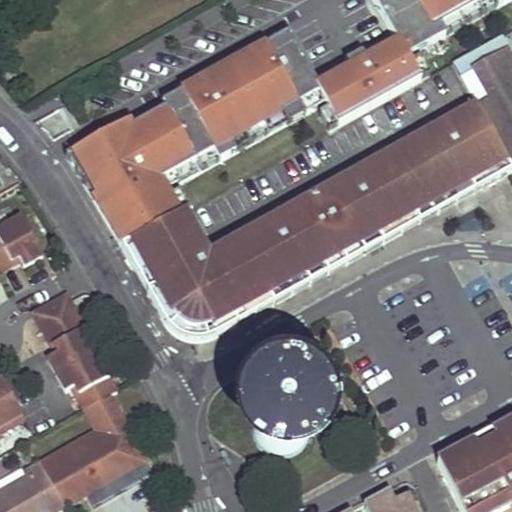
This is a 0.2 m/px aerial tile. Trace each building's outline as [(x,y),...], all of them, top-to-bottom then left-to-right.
[(283,36),(73,152),(88,179),(81,183),(119,247),(177,215),(185,210),(172,186),(318,106),(331,130),(415,84),(396,50),(416,39),(422,49),(439,40),(434,30),(485,1),(491,11),(508,2),(507,0),(366,0),(391,46),(360,63),(356,56),(331,70),(335,77),(312,89),(283,36)] [(511,76),(500,54),(465,74),(483,106),(469,114),(506,176),(511,172),(511,76)] [(43,121),(50,140),(71,132),(64,113),(43,121)] [(506,176),(469,114),(201,261),(145,292),(170,335),(184,344),(199,348),(214,339),(209,331),(221,323),(215,313),(221,309),(228,321),(285,289),(299,271),(292,260),(298,257),(303,266),(331,245),(363,234),(358,224),(364,221),(370,231),(393,230),(467,189),(461,178),(467,174),(477,193),(506,176)] [(66,155),(81,183),(88,179),(73,152),(66,155)] [(461,178),(467,189),(471,196),(477,193),(467,174),(461,178)] [(467,189),(393,230),(396,237),(471,196),(467,189)] [(190,239),(177,215),(119,247),(133,271),(190,239)] [(24,217),(0,230),(0,275),(23,262),(26,268),(46,257),(24,217)] [(285,289),(290,296),(396,237),(393,230),(370,231),(364,221),(358,224),(363,234),(331,245),(303,266),(298,257),(292,260),(299,271),(285,289)] [(201,261),(190,239),(133,271),(145,292),(201,261)] [(214,339),(290,296),(285,289),(228,321),(221,309),(215,313),(221,323),(209,331),(214,339)] [(71,302),(64,306),(71,318),(78,315),(71,302)] [(64,306),(37,321),(52,349),(55,347),(58,354),(56,355),(48,360),(66,393),(72,390),(76,388),(80,394),(76,397),(84,412),(86,411),(110,397),(113,396),(105,382),(110,379),(96,354),(99,353),(85,328),(79,332),(71,318),(64,306)] [(78,315),(71,318),(79,332),(85,328),(78,315)] [(118,393),(110,379),(105,382),(113,396),(118,393)] [(0,435),(26,421),(3,380),(0,381),(0,435)] [(41,465),(65,508),(86,496),(94,492),(101,504),(153,474),(110,397),(86,411),(98,433),(41,465)] [(286,400),(278,400),(268,402),(259,409),(254,415),(251,422),(251,433),(254,443),(261,452),(271,457),(282,459),(292,456),(301,450),(307,440),(310,429),(308,419),(302,409),(293,403),(286,400)] [(511,423),(460,452),(464,459),(456,463),(453,456),(438,465),(460,511),(506,511),(511,509),(511,423)] [(460,452),(453,456),(456,463),(464,459),(460,452)] [(56,511),(65,508),(41,465),(24,475),(26,479),(0,493),(0,511),(56,511)] [(86,496),(93,508),(101,504),(94,492),(86,496)] [(411,511),(410,509),(402,511),(397,511),(392,498),(365,511),(411,511)]
